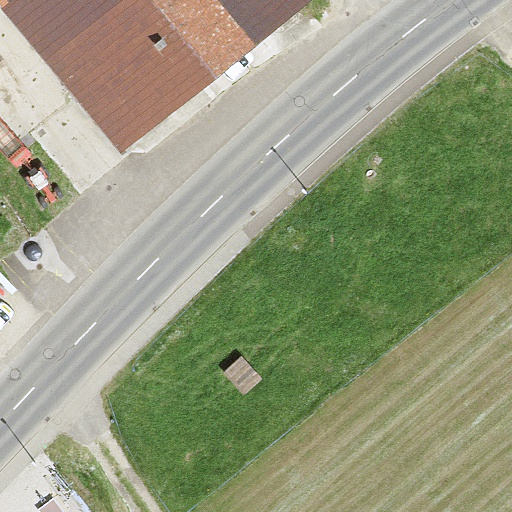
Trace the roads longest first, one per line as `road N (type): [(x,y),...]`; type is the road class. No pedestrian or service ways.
road 1 (tertiary): [(0,429),(210,212),(460,0)]
road 2 (track): [(52,373),(144,511)]
